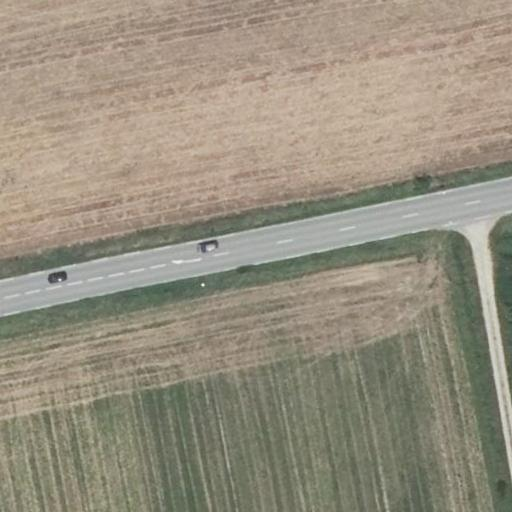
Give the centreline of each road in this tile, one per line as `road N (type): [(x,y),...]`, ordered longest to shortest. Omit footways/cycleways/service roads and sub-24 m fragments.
road 1 (secondary): [(0,299),(511,194)]
road 2 (track): [(473,202),(511,447)]
